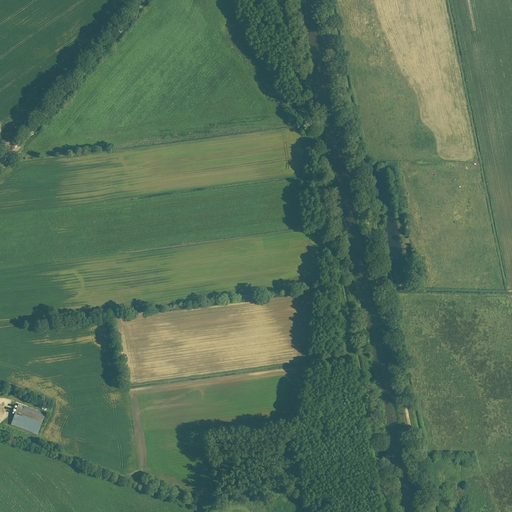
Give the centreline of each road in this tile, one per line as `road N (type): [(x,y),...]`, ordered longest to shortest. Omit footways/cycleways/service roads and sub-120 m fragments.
road 1 (track): [(216,509),(0,432)]
road 2 (residential): [(0,162),(147,0)]
